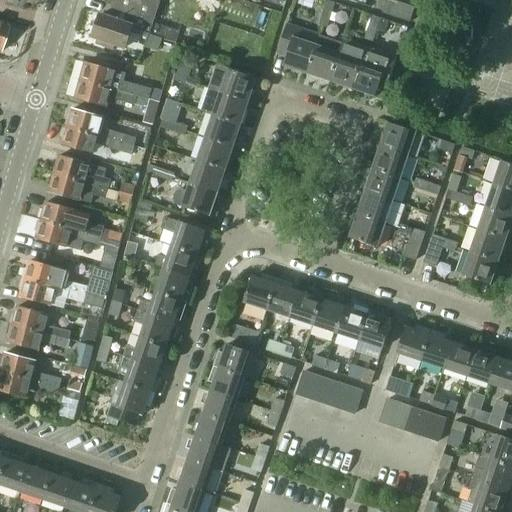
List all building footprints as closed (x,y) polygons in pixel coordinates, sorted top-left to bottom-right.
[(113,0),(112,7),(153,20),(159,3),(148,0),(113,0)] [(388,0),(387,0),(378,0),(376,9),(384,12),(388,0)] [(327,2),(323,14),(331,16),(335,5),(327,2)] [(149,34),(153,20),(112,7),(108,19),(99,16),(92,38),(101,41),(100,46),(112,51),(114,45),(124,49),(130,33),(147,39),(145,48),(158,52),(162,39),(149,34)] [(331,16),(323,14),(319,25),(327,28),(331,16)] [(373,18),(369,29),(377,32),(381,21),(373,18)] [(0,52),(8,27),(0,24),(0,52)] [(156,24),(153,34),(164,38),(164,40),(176,43),(179,32),(156,24)] [(307,75),(320,35),(286,24),(276,54),(285,57),(282,67),(307,75)] [(377,32),(369,29),(365,41),(373,44),(377,32)] [(307,75),(329,83),(342,45),(341,45),(342,43),(320,35),(307,75)] [(364,52),(342,45),(329,83),(352,91),(366,48),(365,48),(364,52)] [(366,48),(352,91),(374,98),(378,86),(386,89),(396,58),(366,48)] [(85,63),(80,81),(126,94),(159,102),(162,91),(151,87),(150,90),(123,82),(125,75),(85,63)] [(188,77),(190,69),(178,66),(176,73),(173,72),(171,81),(186,86),(188,77)] [(218,66),(210,89),(249,103),(257,79),(218,66)] [(199,81),(188,77),(186,86),(196,89),(199,81)] [(153,126),(159,102),(126,94),(80,81),(75,98),(106,107),(109,98),(146,108),(142,123),(153,126)] [(241,125),(249,103),(210,89),(202,111),(212,115),(241,125)] [(67,126),(134,146),(136,139),(100,129),(103,118),(72,109),(67,126)] [(212,115),(204,138),(233,148),(241,125),(212,115)] [(123,118),(121,124),(149,132),(151,126),(123,118)] [(172,131),(175,123),(162,118),(159,127),(172,131)] [(188,127),(175,123),(172,131),(185,136),(188,127)] [(387,123),(379,146),(408,156),(416,133),(387,123)] [(134,146),(67,126),(62,145),(93,154),(96,143),(109,147),(108,149),(132,155),(134,146)] [(204,138),(196,160),(226,171),(233,148),(204,138)] [(442,142),(439,150),(451,154),(454,146),(442,142)] [(379,146),(371,169),(401,178),(408,156),(379,146)] [(462,147),(460,156),(458,155),(453,171),(463,174),(468,158),(472,160),(475,152),(462,147)] [(54,174),(108,189),(111,179),(101,177),(104,168),(59,156),(54,174)] [(196,160),(188,184),(218,194),(226,171),(196,160)] [(496,169),(491,184),(511,190),(511,164),(499,160),(496,169)] [(158,178),(161,169),(149,165),(147,173),(149,175),(158,178)] [(172,182),(173,179),(173,178),(171,178),(173,173),(161,169),(158,178),(172,182)] [(371,169),(363,192),(393,202),(401,178),(371,169)] [(54,174),(49,192),(80,200),(91,203),(93,196),(105,199),(106,196),(108,189),(54,174)] [(412,188),(425,192),(428,182),(415,178),(416,177),(408,175),(406,179),(414,182),(412,188)] [(122,182),(119,192),(132,196),(135,185),(122,182)] [(440,186),(428,182),(425,192),(436,196),(440,186)] [(210,217),(218,194),(188,184),(186,191),(180,189),(175,192),(172,199),(175,205),(210,217)] [(511,190),(491,184),(484,206),(511,215),(511,190)] [(457,202),(460,193),(454,191),(455,188),(449,186),(445,198),(457,202)] [(132,196),(119,192),(117,201),(130,204),(132,196)] [(363,192),(355,214),(385,224),(396,228),(404,205),(393,202),(363,192)] [(473,197),(460,193),(457,202),(470,206),(473,197)] [(46,202),(41,220),(101,237),(103,227),(88,223),(90,215),(77,211),(46,202)] [(138,202),(133,219),(147,222),(151,205),(138,202)] [(511,215),(484,206),(476,229),(506,239),(511,221),(511,215)] [(385,224),(355,214),(347,238),(376,248),(385,224)] [(171,246),(201,256),(206,242),(202,240),(205,231),(167,218),(163,229),(175,233),(171,246)] [(41,220),(36,238),(42,240),(67,247),(70,237),(98,245),(105,246),(103,251),(117,255),(120,243),(107,239),(100,238),(101,237),(41,220)] [(396,233),(408,237),(409,237),(412,228),(399,224),(396,233)] [(409,237),(408,237),(402,256),(414,260),(423,232),(412,228),(409,237)] [(476,229),(468,251),(498,262),(506,239),(476,229)] [(109,230),(107,239),(120,243),(123,234),(109,230)] [(441,248),(444,239),(432,235),(422,263),(434,267),(441,248)] [(455,243),(444,239),(441,248),(452,252),(455,243)] [(128,241),(124,255),(135,258),(138,244),(128,241)] [(196,271),(201,256),(171,246),(167,258),(158,255),(154,265),(163,268),(189,277),(192,269),(196,271)] [(498,262),(468,251),(460,275),(490,285),(498,262)] [(135,258),(124,255),(121,268),(132,271),(135,258)] [(22,277),(78,292),(80,285),(67,281),(69,272),(29,260),(27,269),(24,268),(22,277)] [(93,266),(85,294),(104,299),(106,293),(108,293),(113,272),(93,266)] [(181,300),(189,277),(163,268),(156,291),(181,300)] [(266,310),(276,279),(262,274),(260,279),(252,276),(243,303),(266,310)] [(78,292),(22,277),(19,287),(22,288),(19,296),(51,305),(53,295),(75,301),(78,292)] [(266,310),(289,318),(298,292),(290,289),(291,284),(276,279),(266,310)] [(115,289),(112,301),(120,303),(122,304),(126,291),(115,289)] [(156,291),(152,302),(141,299),(137,309),(174,323),(181,300),(156,291)] [(289,318),(312,325),(321,299),(298,292),(289,318)] [(102,309),(104,299),(85,294),(83,304),(102,309)] [(312,325),(335,333),(343,307),(321,299),(312,325)] [(120,303),(112,301),(108,315),(118,318),(122,304),(120,303)] [(343,307),(335,333),(358,340),(368,309),(354,305),(352,310),(343,307)] [(10,323),(69,340),(71,332),(45,325),(48,316),(17,307),(15,315),(12,314),(10,323)] [(165,346),(174,323),(137,309),(133,322),(144,326),(140,337),(165,346)] [(383,314),(368,309),(358,340),(381,348),(390,322),(381,319),(383,314)] [(69,340),(10,323),(7,333),(9,334),(7,342),(38,351),(41,340),(68,348),(70,340),(69,340)] [(420,361),(430,330),(416,325),(414,330),(406,327),(397,353),(420,361)] [(235,327),(231,339),(241,343),(245,330),(235,327)] [(420,361),(443,368),(452,343),(443,340),(445,335),(430,330),(420,361)] [(81,334),(79,343),(92,346),(94,337),(81,334)] [(99,348),(109,351),(112,338),(103,336),(99,348)] [(126,346),(123,356),(158,368),(165,346),(140,337),(136,349),(126,346)] [(277,355),(281,343),(269,339),(265,351),(277,355)] [(79,343),(74,366),(86,369),(92,346),(79,343)] [(294,348),(281,343),(277,355),(291,359),(294,348)] [(443,368),(466,376),(474,350),(452,343),(443,368)] [(212,366),(244,377),(252,354),(225,345),(222,353),(217,352),(212,366)] [(105,364),(109,351),(99,348),(96,361),(105,364)] [(466,376),(489,383),(497,358),(474,350),(466,376)] [(0,361),(0,370),(60,387),(62,379),(34,371),(37,362),(5,353),(3,362),(0,361)] [(313,355),(310,366),(325,370),(328,359),(313,355)] [(489,383),(511,391),(511,389),(511,357),(507,355),(505,360),(497,358),(489,383)] [(155,377),(158,368),(123,356),(119,368),(128,371),(124,383),(155,393),(160,378),(155,377)] [(328,359),(325,370),(337,374),(341,364),(328,359)] [(59,372),(83,379),(86,369),(74,366),(61,362),(59,372)] [(292,378),(295,369),(283,364),(280,374),(292,378)] [(347,377),(361,382),(365,369),(351,364),(349,370),(347,377)] [(236,400),(244,377),(212,366),(207,381),(212,382),(209,391),(236,400)] [(361,382),(370,385),(374,372),(365,369),(361,382)] [(60,387),(0,370),(0,390),(27,398),(30,387),(58,394),(60,387)] [(306,397),(314,375),(303,372),(296,394),(306,397)] [(306,397),(318,401),(325,379),(314,375),(306,397)] [(389,376),(385,389),(407,397),(412,384),(389,376)] [(318,401),(329,405),(337,383),(325,379),(318,401)] [(67,389),(80,392),(82,384),(70,380),(67,389)] [(155,393),(124,383),(116,406),(111,405),(108,416),(135,425),(139,414),(142,415),(146,406),(150,408),(155,393)] [(329,405),(341,409),(349,387),(337,383),(329,405)] [(349,387),(341,409),(354,413),(361,391),(349,387)] [(80,392),(67,389),(65,398),(63,397),(58,415),(74,420),(81,393),(80,392)] [(209,391),(201,414),(228,423),(236,400),(209,391)] [(430,405),(434,395),(422,391),(419,401),(430,405)] [(447,399),(434,395),(430,405),(445,409),(447,399)] [(271,411),(280,414),(284,402),(275,399),(271,411)] [(390,426),(398,403),(386,399),(379,422),(390,426)] [(409,407),(398,403),(390,426),(401,429),(409,407)] [(464,416),(476,420),(480,410),(467,406),(464,416)] [(401,429),(413,433),(420,411),(409,407),(401,429)] [(476,420),(499,428),(503,418),(488,413),(489,410),(481,408),(481,410),(480,410),(476,420)] [(276,427),(280,414),(271,411),(266,423),(276,427)] [(413,433),(425,437),(432,415),(420,411),(413,433)] [(201,414),(194,437),(220,446),(220,445),(228,423),(201,414)] [(445,419),(432,415),(425,437),(437,442),(445,419)] [(511,417),(503,415),(503,418),(499,428),(511,432),(511,417)] [(459,449),(463,435),(466,425),(454,421),(446,445),(459,449)] [(511,440),(496,435),(494,444),(488,442),(484,445),(481,454),(482,457),(489,459),(511,466),(511,440)] [(194,437),(186,460),(222,472),(223,472),(231,449),(220,445),(220,446),(194,437)] [(255,457),(264,460),(269,448),(259,444),(255,457)] [(0,476),(0,485),(20,492),(29,466),(21,463),(22,459),(8,454),(0,476)] [(439,466),(449,469),(452,458),(443,455),(439,466)] [(474,467),(471,477),(507,490),(510,482),(511,482),(511,466),(489,459),(482,457),(478,456),(474,467)] [(260,473),(264,460),(255,457),(251,469),(260,473)] [(186,460),(178,482),(214,494),(222,472),(186,460)] [(20,492),(43,500),(52,474),(29,466),(20,492)] [(444,483),(449,469),(439,466),(435,480),(444,483)] [(43,500),(66,508),(75,482),(52,474),(43,500)] [(467,489),(468,489),(465,502),(474,504),(474,505),(495,511),(499,511),(507,490),(471,477),(467,489)] [(66,508),(77,511),(89,511),(99,484),(84,479),(82,485),(75,482),(66,508)] [(214,494),(178,482),(176,490),(171,488),(166,504),(191,511),(197,511),(205,491),(214,494)] [(114,490),(99,484),(89,511),(115,511),(121,497),(112,494),(114,490)] [(240,502),(249,506),(253,493),(244,490),(240,502)] [(423,511),(433,511),(437,504),(428,501),(423,511)] [(246,511),(249,506),(240,502),(236,511),(246,511)]
